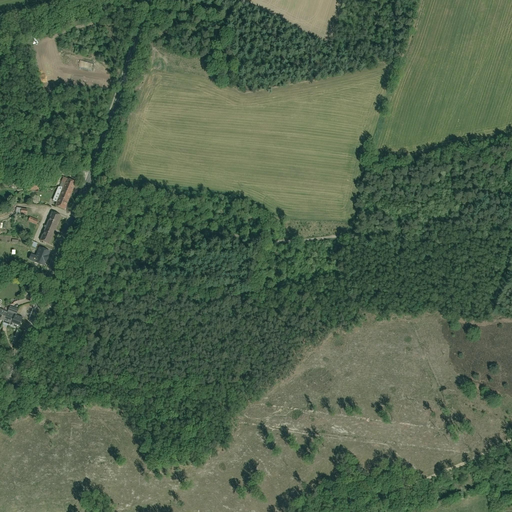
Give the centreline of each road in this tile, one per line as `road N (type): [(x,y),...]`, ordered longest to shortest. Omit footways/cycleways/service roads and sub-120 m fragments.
road 1 (track): [(75,209),(268,241),(511,230)]
road 2 (tertiary): [(0,397),(96,160),(150,0)]
